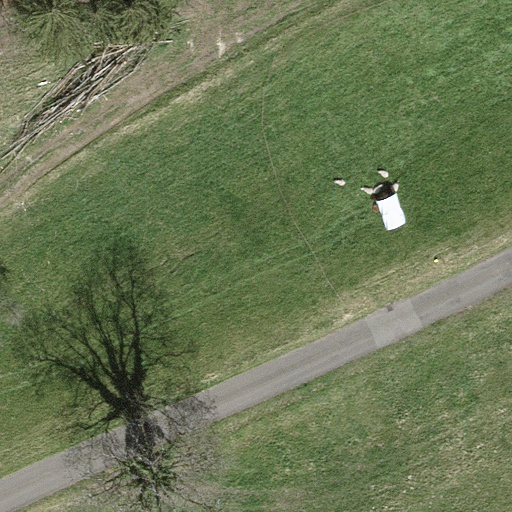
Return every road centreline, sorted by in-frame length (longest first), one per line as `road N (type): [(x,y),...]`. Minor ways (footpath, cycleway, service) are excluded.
road 1 (unclassified): [(0,501),(511,269)]
road 2 (track): [(191,0),(0,31)]
